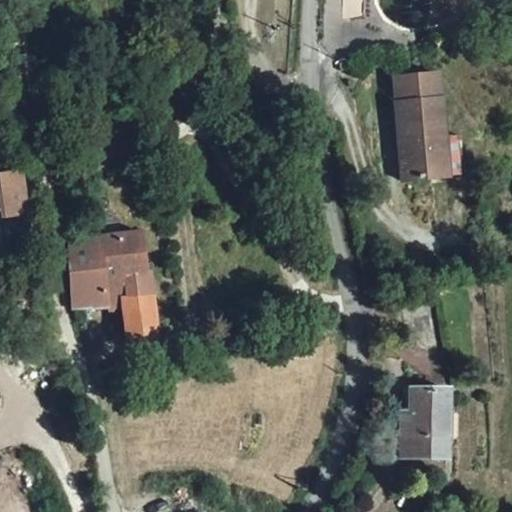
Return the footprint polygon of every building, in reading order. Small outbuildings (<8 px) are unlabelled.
[(395,81),(397,105),(438,101),(435,77),(395,81)] [(394,105),(400,179),(458,174),(457,162),(462,161),(460,136),(443,138),(440,101),(438,101),(397,105),(394,105)] [(21,174),(0,176),(0,210),(24,208),(21,174)] [(126,309),(132,299),(133,284),(153,282),(153,268),(138,268),(137,236),(75,239),(79,307),(126,309)] [(133,284),(132,299),(154,297),(153,282),(133,284)] [(158,349),(154,297),(132,299),(126,309),(128,352),(158,349)] [(158,349),(128,352),(129,368),(159,363),(158,349)] [(443,458),(445,390),(408,389),(408,414),(399,414),(398,456),(443,458)]
